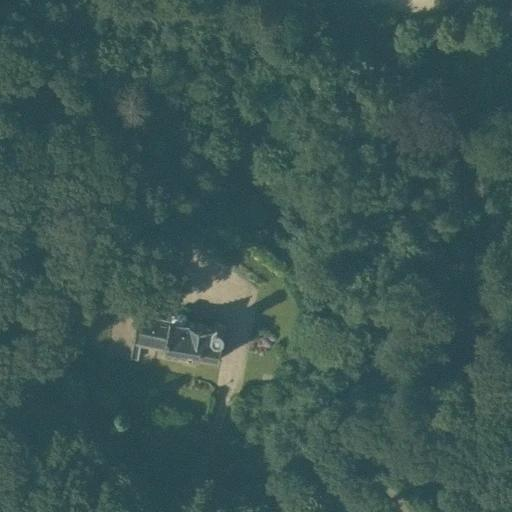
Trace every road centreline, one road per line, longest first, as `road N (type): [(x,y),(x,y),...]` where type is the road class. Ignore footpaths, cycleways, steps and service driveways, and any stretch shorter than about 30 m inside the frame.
road 1 (unclassified): [(511,255),(340,0)]
road 2 (track): [(121,0),(271,52),(342,63),(374,52)]
